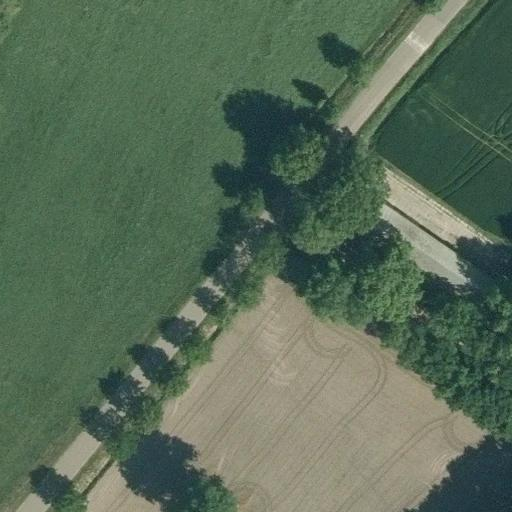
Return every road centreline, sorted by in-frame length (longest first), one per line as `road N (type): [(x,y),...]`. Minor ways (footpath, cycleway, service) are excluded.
road 1 (unclassified): [(29,511),(452,0)]
road 2 (track): [(511,385),(267,219)]
